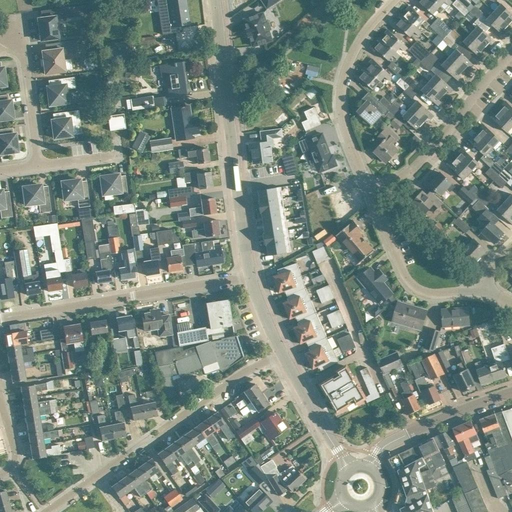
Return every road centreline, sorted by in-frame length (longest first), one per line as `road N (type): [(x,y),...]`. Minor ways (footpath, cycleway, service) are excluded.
road 1 (residential): [(45,511),(243,372),(282,355)]
road 2 (tertiary): [(249,277),(213,0)]
road 3 (residential): [(0,319),(249,277)]
road 4 (residential): [(371,191),(345,132),(341,85),(360,38),(393,0)]
road 5 (residential): [(371,191),(400,182),(511,54)]
road 6 (tertiary): [(347,466),(390,440),(511,392)]
road 7 (residential): [(484,292),(434,293),(411,284),(371,191)]
road 8 (residential): [(38,166),(20,37),(0,39)]
road 9 (tertiary): [(347,466),(282,355)]
